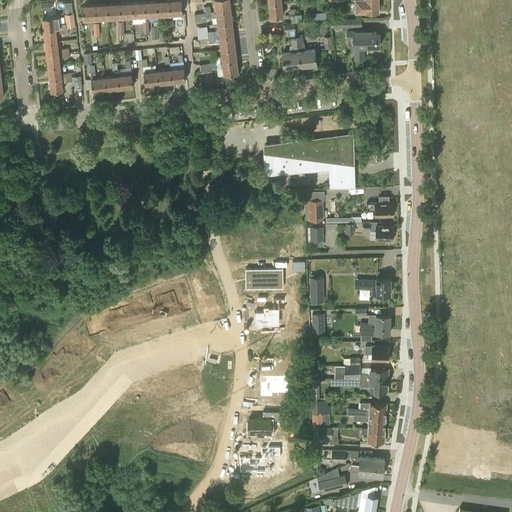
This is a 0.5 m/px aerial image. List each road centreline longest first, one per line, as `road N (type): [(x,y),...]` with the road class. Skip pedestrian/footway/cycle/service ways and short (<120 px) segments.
road 1 (tertiary): [(396,511),(420,372),(413,80)]
road 2 (residential): [(0,475),(36,454),(130,364),(238,330)]
road 3 (residential): [(29,126),(259,97)]
road 4 (residential): [(184,511),(221,467),(241,374),(238,330)]
road 5 (residential): [(259,97),(413,80)]
road 6 (residential): [(29,126),(16,0)]
